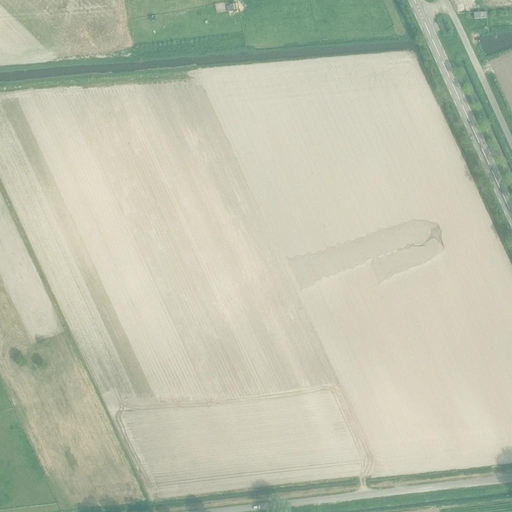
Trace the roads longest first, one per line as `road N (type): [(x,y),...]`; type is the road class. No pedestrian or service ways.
road 1 (unclassified): [(182,511),(511,476)]
road 2 (tertiary): [(511,217),(413,0)]
